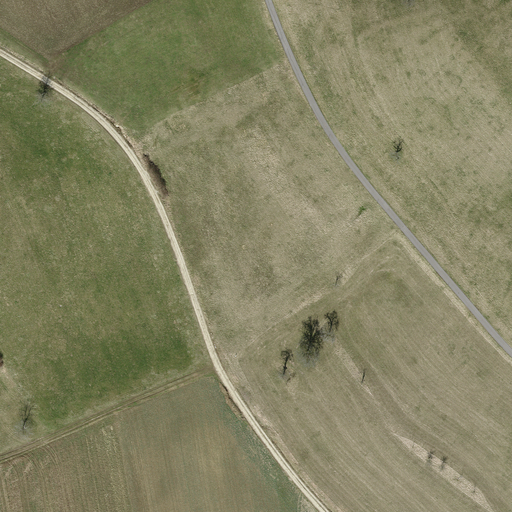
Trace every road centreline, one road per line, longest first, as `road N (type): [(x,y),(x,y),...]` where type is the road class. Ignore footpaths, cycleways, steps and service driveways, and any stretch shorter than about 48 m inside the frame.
road 1 (track): [(0,52),(107,124),(140,167),(228,384),(325,511)]
road 2 (track): [(511,353),(346,156),(269,0)]
